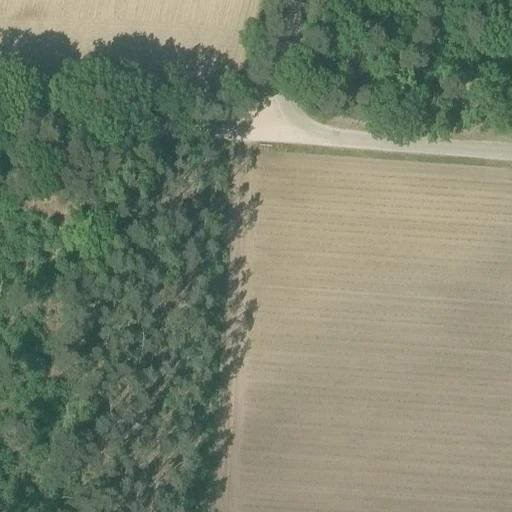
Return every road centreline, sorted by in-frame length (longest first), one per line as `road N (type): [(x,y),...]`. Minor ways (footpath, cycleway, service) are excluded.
road 1 (track): [(0,119),(260,133)]
road 2 (unclassified): [(260,133),(511,151)]
road 3 (unclassified): [(260,133),(292,0)]
